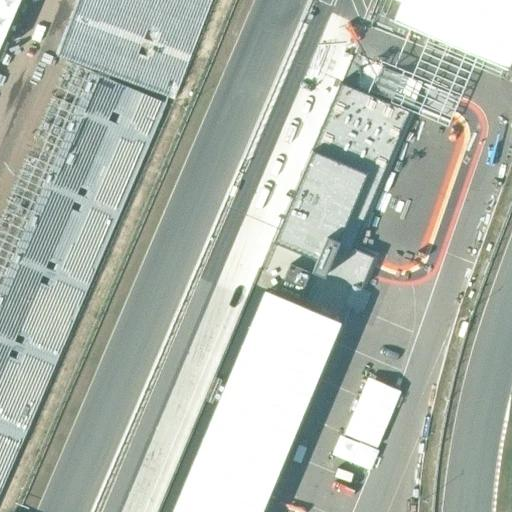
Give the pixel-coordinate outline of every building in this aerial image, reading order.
[(511,98),(511,0),(393,0),(379,52),(388,54),(375,96),(494,131),(505,97),(511,98)] [(361,137),(345,130),(326,181),(342,187),(361,137)] [(410,216),(409,221),(385,215),(381,229),(426,240),(431,221),(410,216)] [(263,511),(360,281),(327,267),(316,263),(317,261),(318,259),(318,256),(319,253),(319,251),(318,248),(318,245),(317,243),(316,240),(314,238),(313,236),(311,234),(309,232),(306,231),(304,230),(301,229),(299,228),(296,228),(293,228),(290,228),(288,229),(285,229),(283,231),(280,232),(278,234),(276,236),(275,238),(273,240),(272,243),(261,269),(158,511),(263,511)] [(320,429),(370,449),(431,294),(381,275),(320,429)] [(316,433),(312,442),(359,462),(363,452),(316,433)] [(303,485),(352,507),(368,471),(320,449),(303,485)] [(353,511),(354,510),(296,489),(287,511),(353,511)]
